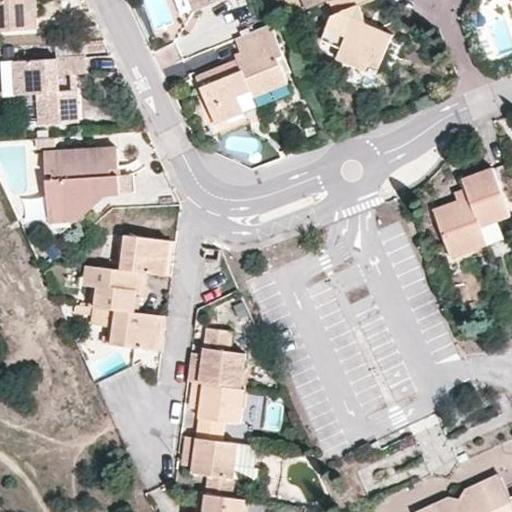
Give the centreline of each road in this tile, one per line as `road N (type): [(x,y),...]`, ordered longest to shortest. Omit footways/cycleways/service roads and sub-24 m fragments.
road 1 (residential): [(205,191),(191,227),(172,390),(152,429)]
road 2 (residential): [(109,0),(205,191)]
road 3 (residential): [(352,170),(262,196),(205,191)]
road 4 (residential): [(352,170),(480,102)]
